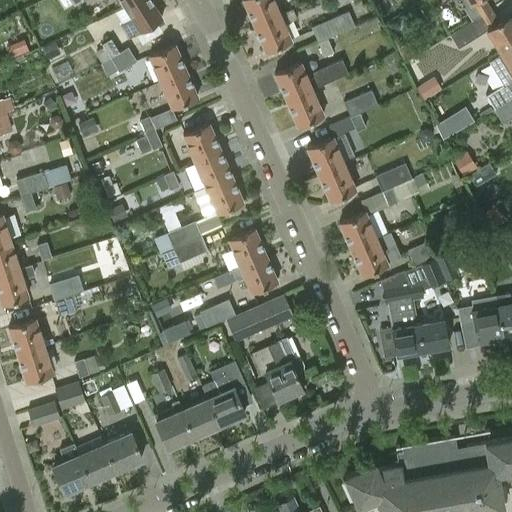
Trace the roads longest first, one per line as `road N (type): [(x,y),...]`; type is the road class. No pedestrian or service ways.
road 1 (residential): [(371,412),(194,0)]
road 2 (residential): [(371,412),(138,511)]
road 3 (residential): [(371,412),(511,386)]
